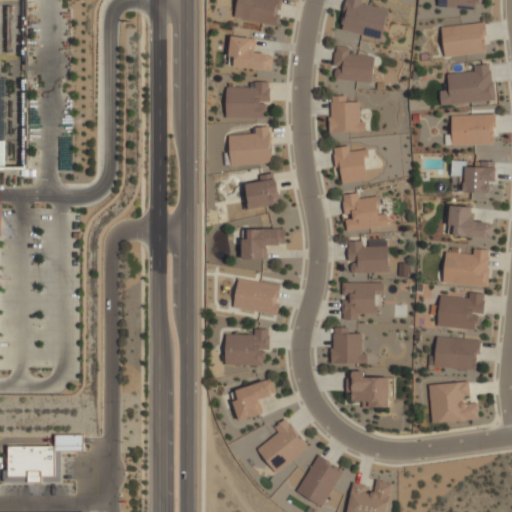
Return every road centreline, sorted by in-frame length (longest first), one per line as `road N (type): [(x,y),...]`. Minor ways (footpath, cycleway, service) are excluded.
road 1 (residential): [(316,0),(302,57),(299,144),(315,235),(315,283),(297,336),(302,378),(324,418),(357,442),(398,449),(511,436)]
road 2 (tertiary): [(186,511),(186,0)]
road 3 (tertiary): [(157,232),(156,511)]
road 4 (tertiary): [(158,0),(157,232)]
road 5 (residential): [(511,436),(505,384),(511,312)]
